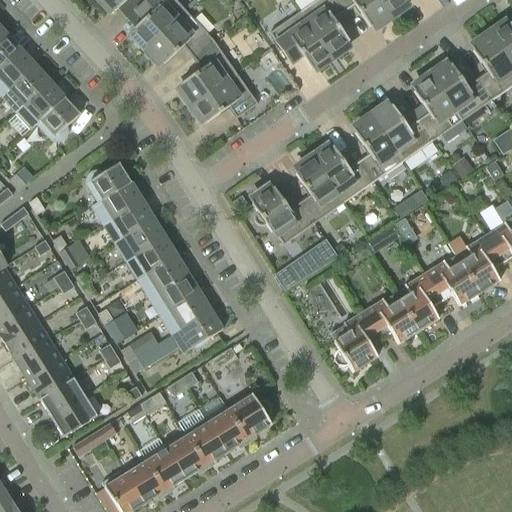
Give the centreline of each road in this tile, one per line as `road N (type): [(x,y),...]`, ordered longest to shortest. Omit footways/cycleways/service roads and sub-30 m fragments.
road 1 (residential): [(193,189),(471,0)]
road 2 (residential): [(347,426),(193,189)]
road 3 (residential): [(193,189),(140,105),(47,0)]
road 4 (residential): [(347,426),(511,323)]
road 5 (residential): [(210,511),(347,426)]
